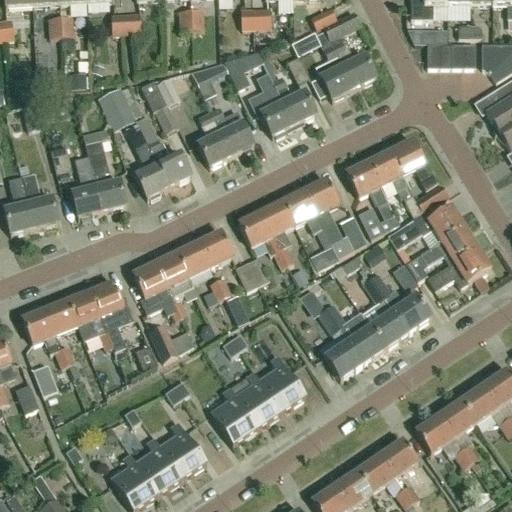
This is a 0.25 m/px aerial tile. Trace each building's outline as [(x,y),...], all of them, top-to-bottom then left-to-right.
[(33,12),(32,0),(5,0),(6,13),(33,12)] [(60,10),(59,0),(32,0),(33,12),(60,10)] [(87,9),(86,0),(59,0),(60,10),(87,9)] [(114,0),(86,0),(87,9),(114,7),(114,0)] [(447,0),(411,0),(411,25),(433,25),(433,11),(448,11),(448,10),(447,10),(447,0)] [(470,0),(447,0),(447,10),(448,10),(470,10),(470,0)] [(492,0),(470,0),(470,10),(492,9),(493,9),(492,0)] [(511,0),(492,0),(493,9),(492,9),(492,11),(507,11),(507,24),(511,24),(511,0)] [(322,33),(337,26),(331,13),(311,23),(316,36),(317,35),(317,36),(322,33)] [(256,35),(255,14),(241,15),(242,36),(256,35)] [(270,14),(255,14),(256,35),(271,34),(270,14)] [(204,15),(191,16),(192,36),(205,35),(204,15)] [(192,36),(191,16),(179,17),(179,37),(192,36)] [(364,60),(355,64),(347,48),(344,50),(340,43),(362,32),(354,16),(337,26),(322,33),(354,95),(376,84),(364,60)] [(142,40),(141,18),(125,19),(126,40),(142,40)] [(126,40),(125,19),(112,20),(112,41),(126,40)] [(62,43),(61,23),(48,24),(49,44),(62,43)] [(73,23),(61,23),(62,43),(74,43),(73,23)] [(11,24),(0,25),(0,47),(14,46),(11,24)] [(470,43),(470,30),(462,30),(458,34),(458,43),(470,43)] [(478,30),(470,30),(470,43),(482,43),(482,34),(478,30)] [(354,95),(322,33),(317,36),(318,39),(316,40),(328,66),(315,72),(320,82),(332,106),(354,95)] [(439,73),(439,49),(427,50),(427,73),(439,73)] [(439,73),(451,73),(451,49),(439,49),(439,73)] [(451,73),(463,73),(463,49),(451,49),(451,73)] [(476,73),(476,49),(463,49),(463,73),(476,73)] [(482,73),(490,79),(511,56),(511,49),(482,49),(482,73)] [(511,77),(511,56),(490,79),(496,88),(511,77)] [(309,84),(298,62),(287,68),(298,89),(309,84)] [(250,98),(241,77),(236,68),(228,72),(242,101),(240,102),(250,121),(260,116),(251,97),(250,98)] [(305,96),(292,103),(281,81),(276,84),(269,72),(265,74),(269,83),(294,132),(317,120),(305,96)] [(156,89),(155,87),(155,88),(178,134),(179,133),(169,111),(181,105),(169,83),(156,89)] [(294,132),(269,83),(260,88),(272,113),(260,119),(272,143),(294,132)] [(486,118),(499,138),(511,128),(511,84),(497,95),(504,107),(486,118)] [(155,88),(155,87),(154,86),(140,94),(153,119),(155,118),(165,139),(178,134),(155,88)] [(135,126),(119,93),(98,104),(114,136),(135,126)] [(250,121),(240,102),(240,103),(231,108),(239,123),(248,119),(249,121),(250,121)] [(40,108),(22,112),(22,111),(4,115),(7,126),(24,122),(27,136),(45,132),(40,108)] [(242,127),(220,138),(216,131),(225,126),(218,113),(208,117),(231,163),(254,151),(242,127)] [(231,163),(208,117),(198,122),(208,144),(198,149),(209,173),(231,163)] [(180,158),(170,163),(162,148),(160,149),(147,121),(136,127),(143,142),(168,194),(191,182),(180,158)] [(511,128),(499,138),(511,157),(511,156),(511,128)] [(120,186),(107,189),(105,180),(110,179),(101,146),(94,148),(92,138),(83,140),(85,150),(88,162),(101,218),(126,212),(120,186)] [(168,194),(143,142),(134,147),(138,153),(135,155),(145,175),(135,180),(147,204),(149,203),(150,206),(160,201),(159,198),(168,194)] [(413,146),(391,157),(403,181),(414,175),(425,196),(439,187),(423,167),(413,146)] [(66,151),(51,155),(56,179),(72,175),(66,151)] [(52,203),(41,205),(35,179),(30,180),(27,168),(24,157),(15,160),(18,171),(21,182),(21,183),(34,235),(59,228),(52,203)] [(403,181),(391,157),(369,168),(381,192),(391,187),(400,204),(403,203),(413,224),(422,219),(412,200),(402,181),(403,181)] [(101,218),(88,162),(74,166),(82,195),(71,198),(78,224),(101,218)] [(381,192),(369,168),(346,179),(358,203),(369,198),(384,225),(380,227),(372,212),(358,219),(371,245),(400,229),(380,192),(381,192)] [(34,235),(21,183),(8,186),(14,212),(4,215),(11,241),(34,235)] [(326,185),(304,197),(323,234),(328,232),(331,236),(333,235),(337,233),(327,215),(339,209),(326,185)] [(415,206),(412,200),(422,219),(423,220),(450,204),(441,190),(415,206)] [(323,234),(304,197),(282,208),(295,232),(305,226),(313,240),(317,238),(320,245),(334,238),(333,235),(331,236),(328,232),(323,234)] [(295,232),(282,208),(261,218),(280,256),(287,253),(287,252),(291,250),(284,237),(295,232)] [(429,226),(442,247),(406,269),(405,268),(406,270),(465,233),(452,212),(429,226)] [(280,256),(261,218),(239,229),(251,253),(263,248),(270,261),(273,260),(277,267),(291,260),(287,253),(280,256)] [(340,228),(354,255),(367,249),(353,221),(340,228)] [(413,226),(388,242),(397,255),(422,239),(413,226)] [(477,253),(465,233),(406,270),(417,287),(428,281),(424,274),(443,262),(448,271),(430,283),(477,253)] [(221,237),(198,248),(210,273),(233,262),(221,237)] [(324,248),(333,265),(349,256),(341,240),(324,248)] [(210,273),(198,248),(177,259),(188,283),(210,273)] [(477,253),(430,283),(428,284),(435,296),(454,284),(460,294),(468,289),(491,275),(477,253)] [(308,277),(324,270),(317,255),(301,262),(308,277)] [(188,283),(177,259),(155,269),(171,304),(173,308),(173,307),(173,308),(181,305),(182,304),(183,301),(182,299),(193,294),(187,284),(188,283)] [(295,269),(291,260),(277,267),(281,275),(287,272),(295,269)] [(258,262),(247,268),(258,291),(270,285),(258,262)] [(258,291),(247,268),(235,273),(246,297),(258,291)] [(417,287),(406,270),(405,268),(393,276),(408,298),(420,292),(417,287)] [(171,304),(155,269),(133,280),(145,304),(144,305),(148,314),(171,304)] [(416,300),(402,309),(395,298),(392,299),(379,279),(371,284),(408,339),(431,323),(416,300)] [(408,339),(371,284),(363,290),(376,310),(362,319),(370,331),(386,354),(408,339)] [(113,289),(90,298),(106,338),(113,335),(113,334),(117,332),(112,318),(123,314),(113,289)] [(231,300),(228,292),(214,298),(218,306),(231,300)] [(106,338),(90,298),(68,307),(78,332),(89,327),(95,341),(98,340),(102,348),(116,343),(113,335),(106,338)] [(171,320),(184,313),(181,305),(173,308),(173,307),(173,308),(166,311),(171,320)] [(78,332),(68,307),(46,316),(56,341),(78,332)] [(386,354),(370,331),(356,341),(333,309),(325,315),(363,370),(386,354)] [(188,320),(184,313),(171,320),(174,327),(188,320)] [(363,370),(325,315),(318,321),(331,341),(327,344),(335,355),(324,362),(340,385),(363,370)] [(56,341),(46,316),(22,326),(32,350),(45,345),(50,359),(55,358),(58,366),(72,360),(68,352),(61,354),(56,341)] [(165,330),(149,338),(163,369),(179,361),(165,330)] [(247,352),(239,340),(231,345),(239,357),(247,352)] [(2,344),(0,344),(0,389),(3,389),(17,383),(11,370),(2,344)] [(230,363),(239,357),(231,345),(222,351),(230,363)] [(80,381),(72,360),(58,366),(61,374),(69,371),(74,384),(80,381)] [(276,375),(260,386),(259,387),(281,420),(306,403),(278,362),(270,367),(276,375)] [(48,370),(33,376),(43,402),(58,396),(48,370)] [(511,383),(506,374),(483,390),(511,432),(511,409),(509,406),(511,403),(511,383)] [(281,420),(259,387),(260,386),(254,378),(246,383),(252,391),(236,402),(235,403),(257,436),(281,420)] [(181,405),(190,399),(182,387),(173,393),(181,405)] [(511,432),(483,390),(460,405),(476,428),(491,418),(508,445),(511,442),(511,432)] [(30,391),(17,397),(26,419),(39,413),(30,391)] [(173,411),(181,405),(173,393),(165,399),(173,411)] [(257,436),(235,403),(236,402),(230,394),(222,399),(228,407),(210,419),(233,452),(257,436)] [(0,413),(1,413),(11,409),(6,396),(0,398),(0,413)] [(476,428),(460,405),(438,421),(471,470),(475,477),(483,472),(479,465),(480,465),(470,451),(473,449),(464,437),(476,428)] [(133,414),(124,420),(132,432),(141,426),(133,414)] [(471,470),(438,421),(415,437),(430,460),(442,452),(450,464),(454,462),(463,475),(471,470)] [(177,442),(160,453),(182,486),(206,470),(179,428),(171,433),(177,442)] [(182,486),(160,453),(155,444),(147,449),(153,458),(136,469),(158,502),(182,486)] [(402,445),(379,460),(395,483),(418,468),(402,445)] [(73,470),(82,464),(74,452),(65,458),(73,470)] [(142,511),(158,502),(136,469),(131,460),(123,465),(129,474),(111,485),(128,511),(142,511)] [(395,483),(379,460),(357,476),(372,499),(395,483)] [(352,511),(372,499),(357,476),(334,491),(348,511),(352,511)] [(62,511),(40,479),(33,485),(50,511),(62,511)] [(50,511),(33,485),(31,486),(47,509),(42,511),(50,511)] [(411,490),(403,495),(412,510),(420,504),(411,490)] [(348,511),(334,491),(311,507),(314,511),(348,511)] [(408,511),(412,510),(403,495),(395,500),(402,511),(408,511)] [(23,511),(20,505),(15,497),(2,505),(6,511),(23,511)] [(486,511),(494,507),(488,498),(482,497),(477,500),(475,507),(468,511),(486,511)]
